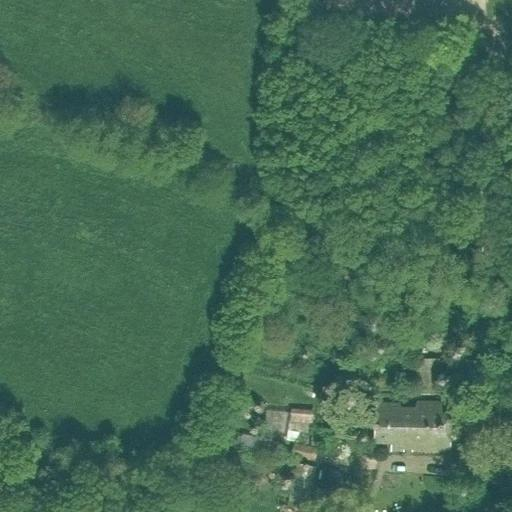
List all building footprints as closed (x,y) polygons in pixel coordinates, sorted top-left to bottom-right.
[(412,449),(412,454),(450,453),(450,407),(373,406),(373,443),(391,444),(390,453),(403,453),(403,449),(412,449)] [(463,442),(499,444),(500,409),(464,410),(463,442)] [(298,443),(307,444),(308,435),(306,434),(308,423),(311,423),(313,415),(289,412),(287,433),(299,434),(298,443)] [(311,445),(320,445),(321,436),(312,435),(311,445)] [(292,445),(289,460),(312,465),(315,449),(292,445)] [(287,507),(306,511),(315,469),(296,465),(287,507)]
